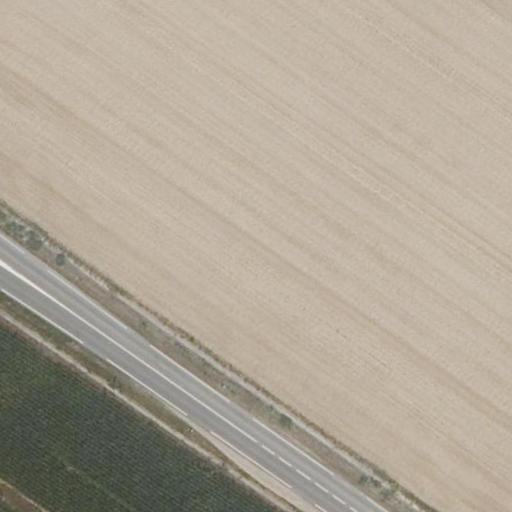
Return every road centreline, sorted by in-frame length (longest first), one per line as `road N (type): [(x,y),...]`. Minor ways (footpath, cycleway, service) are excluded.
road 1 (primary): [(356,511),(104,335)]
road 2 (primary): [(104,335),(0,253)]
road 3 (primary): [(0,273),(104,335)]
